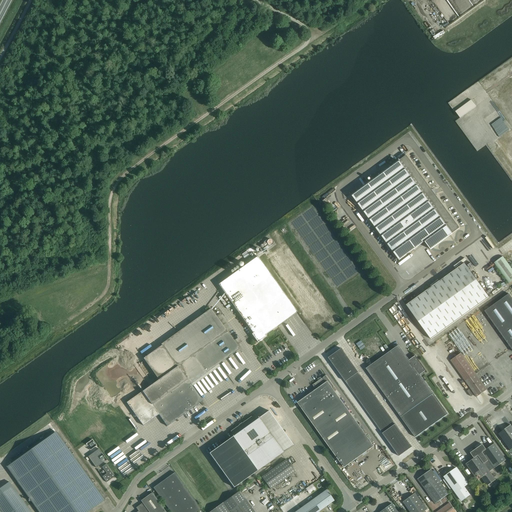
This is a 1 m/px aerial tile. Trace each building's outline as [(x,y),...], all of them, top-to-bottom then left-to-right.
[(461,117),(477,105),(472,99),(457,111),(456,111),(461,117)] [(406,155),(352,195),(399,260),(424,241),(430,250),(452,233),(460,228),(435,195),(433,189),(432,190),(406,155)] [(491,252),(479,260),(481,262),(493,255),(491,252)] [(252,334),(257,342),(266,336),(265,335),(277,326),(297,312),(277,283),(257,256),(218,284),(253,333),(252,334)] [(511,268),(503,256),(494,263),(509,283),(511,281),(511,268)] [(489,297),(464,263),(406,305),(431,339),(489,297)] [(497,276),(500,274),(495,266),(492,268),(497,276)] [(511,298),(509,294),(484,311),(511,349),(511,298)] [(161,344),(162,346),(144,359),(158,380),(126,402),(143,425),(159,414),(167,426),(202,401),(191,384),(206,373),(239,349),(240,349),(234,341),(236,340),(235,338),(233,339),(211,308),(186,326),(161,344)] [(448,334),(483,383),(500,371),(465,322),(448,334)] [(409,360),(399,345),(366,369),(401,417),(416,439),(449,415),(433,394),(420,375),(426,370),(415,356),(409,360)] [(341,348),(337,351),(343,358),(347,356),(341,348)] [(340,360),(343,358),(337,351),(332,355),(338,362),(340,360)] [(240,353),(237,355),(244,367),(247,365),(240,353)] [(461,353),(451,360),(477,397),(487,390),(461,353)] [(332,355),(328,358),(334,365),(338,362),(332,355)] [(347,356),(343,358),(340,360),(343,364),(350,360),(347,356)] [(338,362),(334,365),(337,369),(343,364),(340,360),(338,362)] [(346,368),(352,364),(350,360),(343,364),(346,368)] [(232,370),(235,368),(231,361),(227,363),(232,370)] [(343,364),(337,369),(339,373),(346,368),(343,364)] [(349,372),(355,368),(352,364),(346,368),(349,372)] [(346,368),(339,373),(342,377),(349,372),(346,368)] [(349,372),(352,377),(353,376),(358,372),(355,368),(349,372)] [(342,377),(345,381),(352,377),(349,372),(342,377)] [(374,446),(332,388),(334,387),(326,375),(321,379),(320,377),(321,378),(319,380),(313,385),(316,389),(297,403),(344,468),(374,446)] [(355,379),(353,376),(352,377),(345,381),(348,385),(355,379)] [(355,379),(348,385),(350,388),(357,383),(355,379)] [(357,383),(350,388),(352,391),(360,386),(357,383)] [(355,394),(362,389),(360,386),(352,391),(355,394)] [(357,398),(364,392),(362,389),(355,394),(357,398)] [(364,392),(357,398),(359,401),(367,396),(364,392)] [(367,396),(359,401),(362,404),(369,399),(367,396)] [(375,407),(380,403),(377,398),(371,402),(374,405),(375,407)] [(362,404),(364,407),(371,402),(369,399),(362,404)] [(374,405),(371,402),(364,407),(366,411),(374,405)] [(369,414),(375,409),(376,409),(375,407),(374,405),(366,411),(367,412),(369,414)] [(269,411),(259,418),(254,421),(251,416),(242,423),(241,423),(241,424),(230,431),(234,436),(209,453),(234,487),(257,471),(283,452),(293,445),(269,411)] [(378,427),(384,422),(386,421),(384,418),(382,419),(376,424),(378,427)] [(396,424),(389,429),(392,433),(398,428),(396,424)] [(498,434),(510,450),(511,448),(511,426),(511,425),(498,434)] [(398,428),(392,433),(395,437),(401,432),(398,428)] [(385,437),(392,433),(389,429),(383,433),(385,437)] [(87,511),(104,500),(56,432),(7,467),(39,511),(87,511)] [(398,441),(404,436),(401,432),(395,437),(398,441)] [(392,433),(385,437),(388,442),(395,437),(392,433)] [(404,436),(398,441),(401,445),(403,443),(407,440),(404,436)] [(388,442),(391,446),(398,441),(395,437),(388,442)] [(403,443),(408,450),(412,447),(407,440),(403,443)] [(394,450),(398,447),(401,445),(398,441),(391,446),(394,450)] [(403,443),(401,445),(398,447),(403,453),(408,450),(403,443)] [(496,480),(490,472),(506,460),(494,444),(486,449),(482,444),(470,453),(474,458),(466,464),(477,480),(482,477),(487,485),(496,480)] [(398,447),(394,450),(399,456),(403,453),(398,447)] [(96,468),(102,463),(97,456),(102,453),(106,460),(106,461),(107,460),(99,448),(88,456),(96,468)] [(262,477),(270,489),(295,472),(286,459),(262,477)] [(115,476),(106,464),(102,467),(107,473),(102,476),(98,470),(106,482),(115,476)] [(456,493),(464,487),(468,484),(456,468),(444,477),(456,493)] [(435,503),(448,494),(431,470),(418,479),(435,503)] [(153,488),(170,511),(196,511),(201,509),(175,472),(153,488)] [(30,511),(9,482),(0,488),(0,511),(30,511)] [(308,490),(311,495),(317,492),(314,486),(308,490)] [(470,495),(464,487),(456,493),(462,501),(470,495)] [(317,511),(324,508),(334,500),(329,494),(330,493),(327,489),(294,511),(317,511)] [(223,502),(230,511),(254,511),(239,491),(223,502)] [(165,511),(152,492),(141,501),(142,503),(136,507),(138,511),(136,511),(165,511)] [(423,511),(425,511),(427,510),(415,493),(403,502),(410,511),(423,511)] [(230,511),(223,502),(209,511),(230,511)] [(455,511),(449,503),(436,511),(455,511)]
